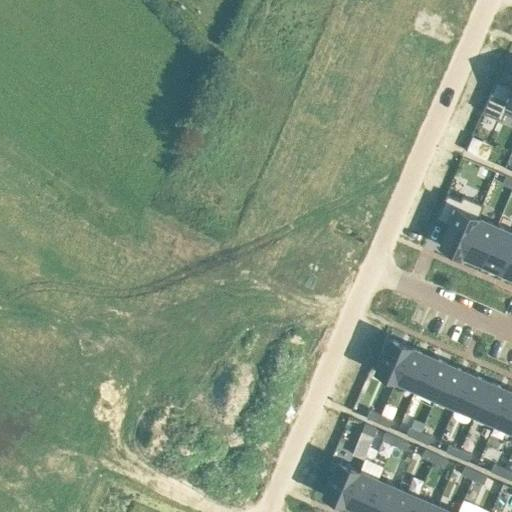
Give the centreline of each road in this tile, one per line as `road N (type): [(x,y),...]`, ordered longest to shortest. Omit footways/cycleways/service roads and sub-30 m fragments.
road 1 (residential): [(487,0),(369,265)]
road 2 (residential): [(369,265),(263,511)]
road 3 (residential): [(511,327),(369,265)]
